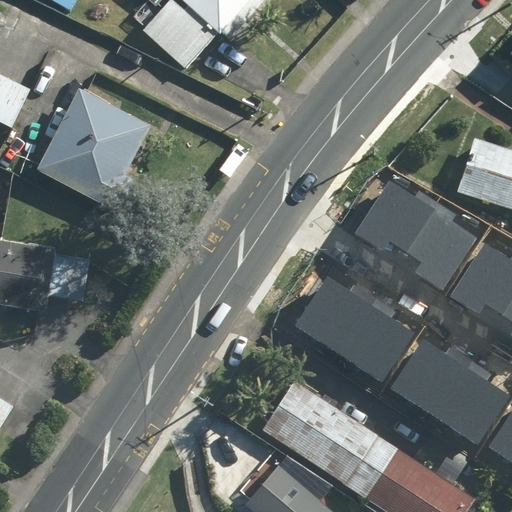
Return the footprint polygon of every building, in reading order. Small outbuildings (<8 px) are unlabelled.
[(74,0),(42,0),(67,14),(74,0)] [(170,0),(136,38),(181,78),(216,40),(225,47),(267,0),(170,0)] [(248,48),(282,71),(292,57),(258,33),(248,48)] [(0,120),(11,126),(31,88),(0,72),(0,120)] [(39,166),(122,208),(138,177),(127,172),(152,122),(81,86),(39,166)] [(459,188),(511,204),(511,147),(476,136),(459,188)] [(414,197),(389,181),(355,232),(384,250),(389,242),(406,253),(438,203),(418,190),(414,197)] [(456,215),(438,203),(406,253),(421,263),(415,272),(443,290),(478,236),(453,220),(456,215)] [(56,247),(3,238),(0,255),(0,300),(46,308),(56,247)] [(511,258),(488,243),(454,295),(482,313),(488,304),(505,315),(511,304),(511,258)] [(351,291),(329,277),(297,325),(341,353),(376,299),(355,286),(351,291)] [(395,311),(376,299),(341,353),(384,381),(415,333),(392,317),(395,311)] [(446,354),(423,340),(392,388),(436,416),(471,362),(449,349),(446,354)] [(490,374),(471,362),(436,416),(478,444),(510,396),(486,380),(490,374)] [(348,481),(379,433),(297,379),(265,427),(348,481)] [(0,403),(0,425),(10,410),(0,403)] [(511,413),(490,447),(511,460),(511,413)] [(379,433),(348,481),(395,511),(465,511),(476,496),(379,433)] [(248,504),(257,511),(337,511),(280,464),(248,504)]
